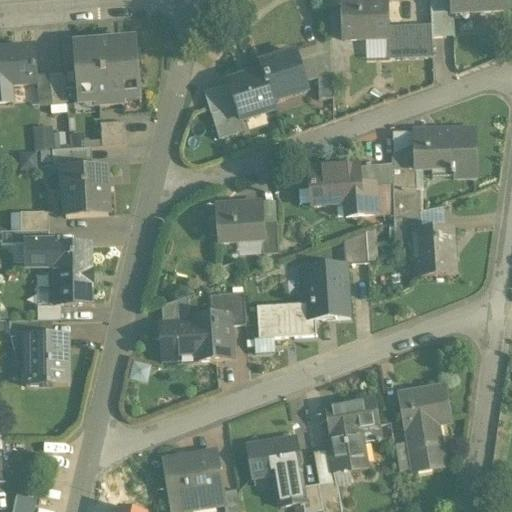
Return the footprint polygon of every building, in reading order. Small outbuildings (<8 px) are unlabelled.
[(450,0),(452,18),(503,15),(502,0),(450,0)] [(445,41),(442,1),(429,1),(430,29),(431,42),(445,41)] [(386,7),(341,9),(343,44),(387,42),(386,7)] [(430,29),(399,30),(401,63),(432,62),(431,42),(430,29)] [(135,44),(74,49),(76,76),(78,104),(96,103),(96,109),(122,107),(122,101),(140,99),(135,44)] [(74,49),(62,50),(64,77),(76,76),(74,49)] [(34,53),(0,55),(0,106),(10,106),(9,90),(37,87),(35,69),(33,69),(32,54),(34,54),(34,53)] [(307,95),(295,56),(259,68),(261,75),(262,75),(274,113),(275,113),(273,106),(307,95)] [(261,75),(227,86),(235,110),(239,124),(240,124),(274,113),(262,75),(261,75)] [(64,77),(48,78),(50,110),(66,109),(64,77)] [(332,80),(317,80),(318,103),(333,103),(332,80)] [(235,110),(210,118),(218,144),(244,136),(240,124),(239,124),(235,110)] [(124,126),(100,128),(101,152),(125,150),(124,126)] [(57,152),(56,129),(37,130),(38,153),(57,152)] [(453,135),(453,134),(437,135),(437,139),(415,140),(414,135),(413,135),(414,160),(414,174),(415,174),(432,174),(432,173),(451,172),(451,178),(453,178),(453,181),(474,180),(473,135),(453,135)] [(84,153),(52,154),(53,170),(63,169),(63,174),(85,173),(84,153)] [(414,160),(391,161),(393,226),(420,217),(422,216),(422,211),(417,211),(415,174),(414,174),(414,160)] [(356,169),(327,171),(327,170),(308,171),(312,212),(334,210),(333,206),(359,204),(361,204),(360,190),(358,167),(356,168),(356,169)] [(63,174),(65,222),(108,220),(105,172),(85,173),(63,174)] [(374,188),(360,190),(361,204),(359,204),(361,221),(377,220),(374,188)] [(261,206),(216,210),(219,249),(238,247),(238,244),(262,242),(264,242),(263,227),(261,206)] [(48,235),(48,217),(20,217),(20,236),(48,235)] [(420,217),(393,226),(394,249),(414,248),(413,235),(421,234),(420,217)] [(276,227),(263,227),(264,242),(262,242),(263,259),(278,258),(276,227)] [(421,234),(413,235),(414,248),(417,282),(455,279),(451,232),(421,234)] [(49,247),(48,235),(20,236),(0,237),(1,249),(25,248),(49,247)] [(365,237),(349,242),(351,269),(367,268),(365,237)] [(90,276),(90,250),(56,251),(56,247),(49,247),(25,248),(26,272),(55,272),(55,277),(49,277),(49,311),(91,310),(90,289),(92,289),(92,276),(90,276)] [(345,269),(304,271),(307,325),(349,322),(348,303),(347,303),(345,269)] [(243,298),(218,299),(218,300),(210,300),(211,320),(228,319),(229,331),(245,330),(243,298)] [(187,301),(161,311),(162,330),(189,328),(187,301)] [(211,320),(192,321),(192,328),(195,361),(195,366),(231,364),(229,331),(228,319),(211,320)] [(40,341),(39,326),(8,326),(9,343),(25,343),(25,341),(40,341)] [(162,330),(160,330),(163,363),(195,361),(192,328),(189,328),(162,330)] [(40,341),(25,341),(25,343),(26,391),(50,390),(50,389),(68,389),(67,341),(40,341)] [(136,365),(135,382),(153,384),(155,367),(136,365)] [(445,391),(398,399),(404,434),(406,433),(408,446),(413,473),(414,478),(445,472),(437,428),(451,426),(445,391)] [(374,403),(325,412),(331,453),(328,454),(332,477),(349,474),(349,476),(366,473),(366,472),(365,472),(358,430),(377,427),(377,430),(379,430),(374,403)] [(295,443),(247,451),(252,482),(275,478),(280,511),(303,508),(304,508),(301,492),(298,474),(300,474),(295,443)] [(408,446),(394,449),(399,476),(413,473),(408,446)] [(216,457),(163,466),(170,511),(190,511),(189,505),(222,499),(224,499),(223,496),(216,457)] [(340,511),(336,486),(319,489),(322,511),(340,511)] [(322,511),(319,489),(301,492),(304,508),(303,508),(303,511),(322,511)] [(239,511),(237,494),(223,496),(224,499),(222,499),(224,511),(239,511)]
